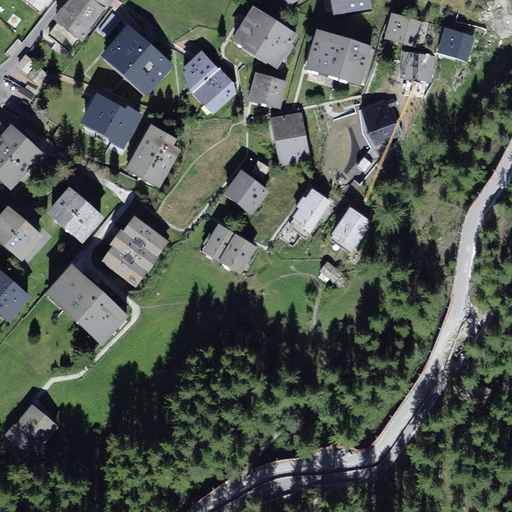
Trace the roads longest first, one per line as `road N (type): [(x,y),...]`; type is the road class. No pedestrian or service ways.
road 1 (track): [(424,382),(367,455),(242,481),(199,511)]
road 2 (track): [(511,156),(463,236),(452,314),(424,382)]
road 3 (track): [(358,475),(381,465),(473,325)]
road 4 (track): [(218,511),(284,479),(358,475)]
